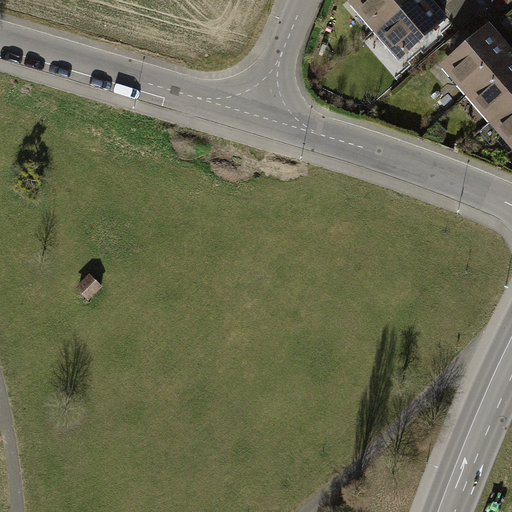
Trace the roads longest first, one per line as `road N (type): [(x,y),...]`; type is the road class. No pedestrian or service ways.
road 1 (residential): [(257,113),(511,203)]
road 2 (residential): [(0,42),(257,113)]
road 3 (track): [(307,511),(478,353),(509,358)]
road 4 (tertiary): [(511,353),(446,511)]
road 5 (residential): [(257,113),(306,0)]
